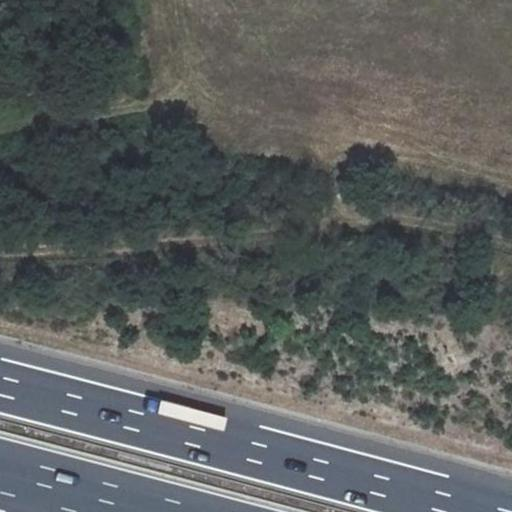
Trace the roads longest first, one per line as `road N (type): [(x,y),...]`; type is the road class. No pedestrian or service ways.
road 1 (motorway): [(473,511),(0,388)]
road 2 (motorway): [(0,475),(137,511)]
